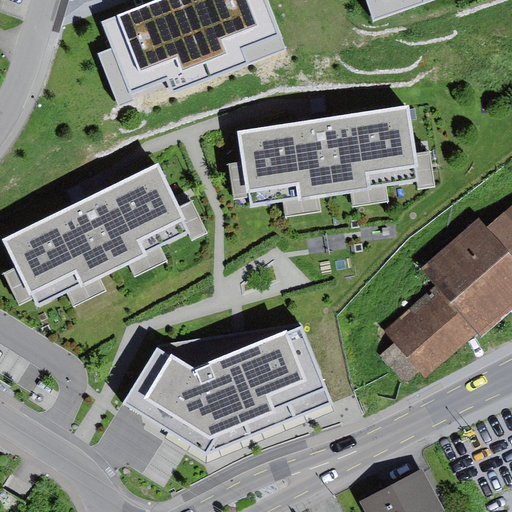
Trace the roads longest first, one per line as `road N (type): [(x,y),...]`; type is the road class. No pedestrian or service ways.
road 1 (primary): [(511,371),(230,511)]
road 2 (residential): [(0,131),(14,117),(55,0)]
road 3 (residential): [(104,511),(71,462),(0,418)]
